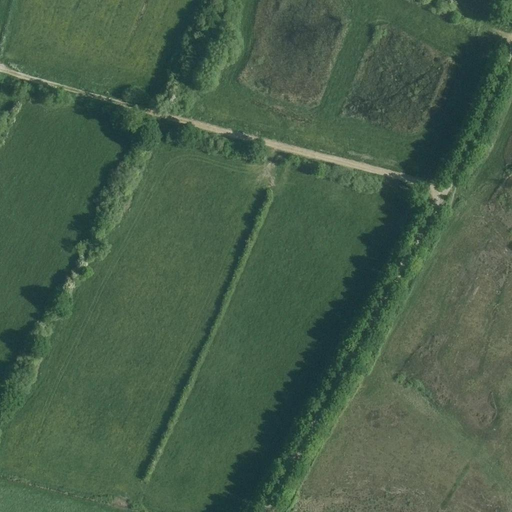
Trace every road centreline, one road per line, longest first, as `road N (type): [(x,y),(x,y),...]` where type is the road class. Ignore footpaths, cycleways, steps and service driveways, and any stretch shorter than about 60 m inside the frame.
road 1 (unclassified): [(266,511),(476,132),(511,45)]
road 2 (track): [(445,190),(0,71)]
